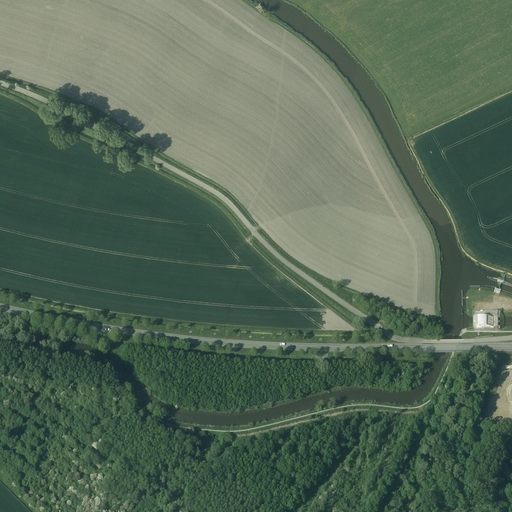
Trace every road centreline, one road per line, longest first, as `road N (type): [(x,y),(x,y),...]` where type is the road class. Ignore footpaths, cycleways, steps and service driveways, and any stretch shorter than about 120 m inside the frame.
road 1 (unclassified): [(511,337),(395,338),(279,258),(218,194),(0,83)]
road 2 (primary): [(511,347),(229,343),(0,306)]
